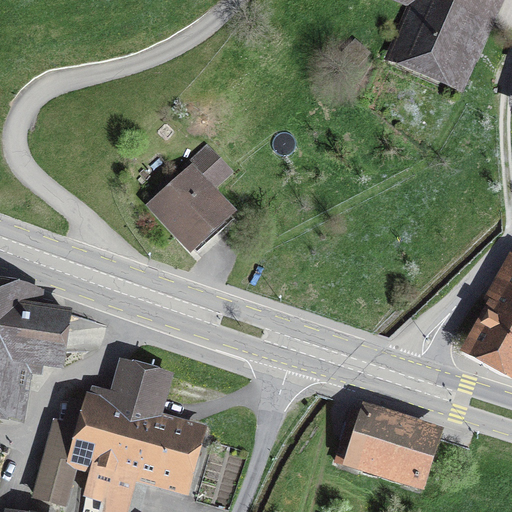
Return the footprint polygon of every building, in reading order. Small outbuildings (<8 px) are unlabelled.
[(396,0),(419,10),(400,55),(456,79),(490,0),(396,0)] [(155,208),(197,253),(233,220),(231,218),(236,213),(225,201),(220,206),(206,191),(228,170),(208,148),(184,169),(190,176),(155,208)] [(511,281),(473,350),(511,372),(511,281)] [(0,407),(15,410),(21,369),(38,371),(40,363),(64,367),(66,353),(61,352),(67,315),(48,312),(49,303),(26,300),(28,288),(0,283),(0,407)] [(88,408),(73,465),(93,471),(86,495),(111,502),(120,468),(181,484),(194,436),(152,425),(166,375),(126,364),(111,414),(88,408)] [(433,437),(356,413),(353,423),(349,422),(338,457),(342,458),(339,468),(348,471),(350,466),(359,469),(360,464),(406,478),(404,486),(416,490),(433,437)]
